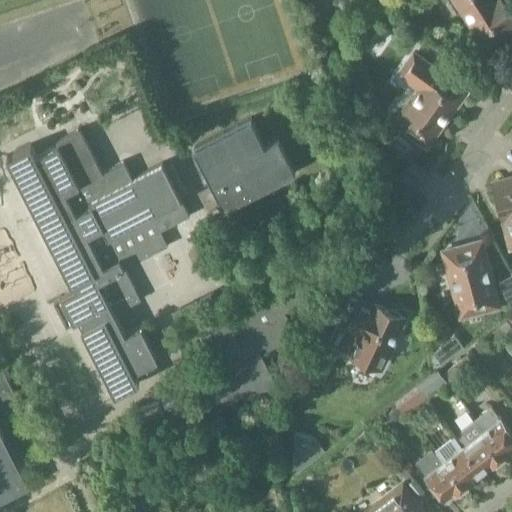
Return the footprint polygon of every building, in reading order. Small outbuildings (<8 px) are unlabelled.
[(498,0),(458,0),(465,11),(465,12),(465,13),(465,15),(466,16),(466,17),(467,18),(468,19),(469,20),(471,20),(472,21),(487,43),(511,27),(511,16),(501,0),(500,1),(498,0)] [(413,102),(397,124),(425,144),(431,135),(464,90),(416,55),(402,74),(423,89),(421,92),(420,92),(419,92),(418,93),(417,93),(416,94),(415,94),(415,95),(415,96),(414,96),(414,97),(414,98),(413,98),(413,99),(413,100),(413,101),(413,102)] [(251,116),(194,146),(220,196),(234,189),(239,197),(296,168),(278,134),(264,142),(251,116)] [(31,143),(7,155),(72,283),(74,282),(76,288),(66,294),(63,295),(61,296),(55,299),(67,324),(74,321),(79,318),(83,326),(82,327),(116,393),(139,380),(134,370),(158,357),(150,340),(141,324),(126,332),(115,311),(141,298),(125,266),(168,245),(161,230),(190,215),(180,195),(166,166),(163,162),(132,177),(124,161),(103,172),(81,128),(56,140),(58,143),(37,154),(31,143)] [(397,134),(389,144),(403,155),(411,144),(397,134)] [(511,177),(494,182),(501,210),(504,209),(511,240),(511,177)] [(463,315),(496,306),(479,242),(446,250),(453,277),(453,278),(452,279),(452,281),(452,282),(452,283),(453,285),(453,286),(454,287),(455,288),(456,288),(463,315)] [(195,391),(166,405),(165,406),(174,422),(202,408),(203,409),(228,396),(230,401),(244,394),(246,398),(255,394),(277,383),(259,348),(266,345),(268,349),(297,334),(285,311),(306,300),(295,279),(224,315),(227,321),(202,334),(215,360),(219,358),(222,363),(203,372),(201,374),(201,375),(200,377),(201,380),(206,390),(197,395),(195,391)] [(219,298),(217,293),(206,299),(208,303),(219,298)] [(350,296),(328,343),(351,353),(377,365),(383,353),(386,354),(404,317),(401,316),(400,315),(400,314),(400,313),(399,312),(398,311),(397,310),(396,309),(395,309),(394,309),(393,309),(392,309),(391,309),(390,309),(389,309),(388,310),(375,304),(373,307),(350,296)] [(456,335),(434,352),(434,353),(442,363),(464,346),(456,335)] [(497,354),(485,339),(475,347),(487,362),(497,354)] [(463,357),(473,370),(482,363),(472,350),(463,357)] [(441,374),(447,382),(448,383),(470,367),(463,358),(442,374),(441,374)] [(0,498),(29,484),(0,425),(0,417),(1,417),(0,416),(0,398),(15,391),(5,368),(0,370),(0,498)] [(441,374),(442,374),(437,368),(416,384),(426,397),(447,382),(441,374)] [(426,397),(416,384),(395,400),(405,413),(426,397)] [(141,407),(139,408),(145,432),(167,426),(160,401),(141,407)] [(398,405),(383,416),(392,427),(406,416),(398,405)] [(473,420),(501,456),(511,448),(511,432),(492,406),(473,420)] [(464,433),(457,438),(482,471),(501,456),(473,420),(461,429),(464,433)] [(295,431),(293,464),(295,465),(298,470),(325,449),(315,437),(297,432),(295,431)] [(434,450),(443,461),(445,460),(465,485),(482,471),(457,438),(454,434),(434,450)] [(446,499),(465,485),(445,460),(443,461),(433,469),(428,461),(421,467),(426,474),(446,499)] [(414,479),(408,484),(418,497),(424,492),(414,479)] [(18,511),(85,511),(70,481),(16,508),(18,511)] [(425,511),(405,485),(383,502),(382,501),(380,501),(379,502),(378,502),(377,503),(376,504),(375,505),(374,506),(374,508),(373,509),(369,511),(425,511)]
